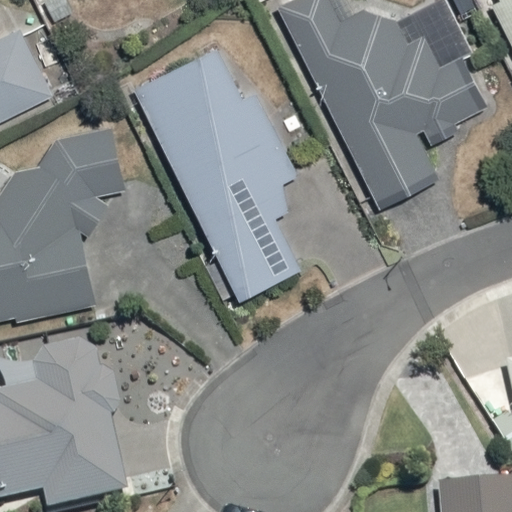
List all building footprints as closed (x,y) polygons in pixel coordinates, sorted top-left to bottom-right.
[(451,0),(405,25),(393,4),(349,28),(333,0),(307,0),(285,12),(391,207),(446,178),(426,142),(499,102),(474,57),(484,52),(467,20),(485,10),(478,0),(451,0)] [(511,0),(504,0),(498,3),(511,32),(511,0)] [(0,124),(61,93),(23,18),(0,29),(0,124)] [(230,43),(143,90),(254,297),(312,266),(285,216),(299,209),(286,184),(301,176),(230,43)] [(0,207),(0,323),(105,304),(93,238),(108,193),(132,187),(119,129),(56,143),(0,207)] [(45,342),(48,356),(18,363),(15,347),(0,350),(0,501),(55,489),(58,502),(171,476),(158,422),(127,430),(104,329),(45,342)] [(511,511),(511,479),(446,484),(447,511),(511,511)]
